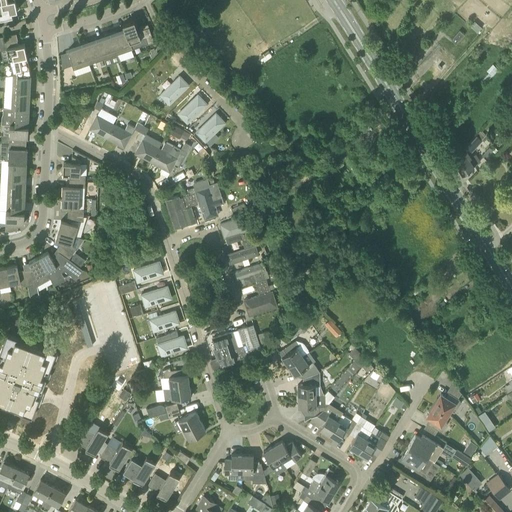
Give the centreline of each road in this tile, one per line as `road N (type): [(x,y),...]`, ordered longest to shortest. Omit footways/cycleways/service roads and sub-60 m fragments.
road 1 (residential): [(227,429),(146,183),(48,127)]
road 2 (tertiary): [(511,289),(332,0)]
road 3 (residential): [(132,511),(0,439)]
road 4 (residential): [(0,248),(39,228),(48,127)]
